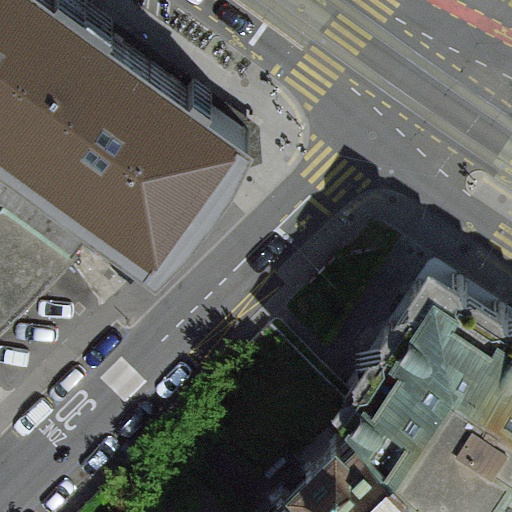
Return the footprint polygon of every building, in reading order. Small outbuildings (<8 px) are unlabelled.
[(0,0),(0,119),(81,9),(67,0),(0,0)] [(81,9),(0,119),(0,127),(124,214),(117,225),(160,256),(192,224),(233,168),(253,128),(81,9)] [(0,127),(0,332),(117,225),(124,214),(0,127)] [(511,511),(511,305),(435,255),(359,368),(359,396),(354,402),(374,422),(461,511),(511,511)] [(461,511),(374,422),(283,511),(461,511)]
